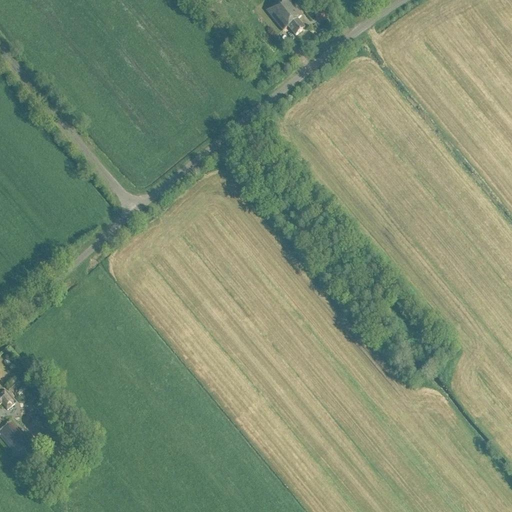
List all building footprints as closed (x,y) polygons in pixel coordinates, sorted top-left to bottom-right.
[(305,30),(297,21),(302,17),(288,0),(280,0),(266,12),(283,33),(288,28),(295,37),(305,30)] [(308,4),(304,0),(300,0),(297,3),(302,9),(308,4)] [(0,397),(0,407),(2,405),(8,412),(15,406),(5,393),(0,397)] [(0,439),(22,465),(34,453),(28,446),(30,445),(11,423),(0,433),(0,439)] [(55,479),(49,471),(43,476),(49,484),(55,479)]
